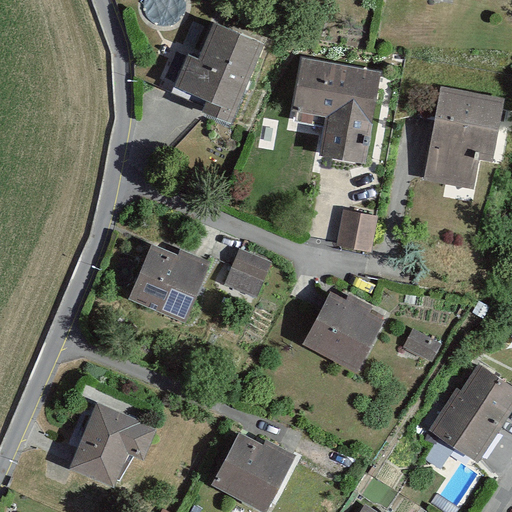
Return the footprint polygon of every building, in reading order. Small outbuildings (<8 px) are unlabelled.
[(489,0),(424,0),(486,15),(489,0)] [(266,48),(208,23),(192,60),(178,54),(163,90),(207,109),(200,124),(228,136),(266,48)] [(384,73),(297,59),(288,117),(323,123),(316,167),(366,176),(384,73)] [(499,108),(434,93),(411,188),(477,203),(499,108)] [(377,221),(339,211),(329,251),(367,261),(377,221)] [(208,268),(146,245),(124,303),(186,326),(208,268)] [(293,273),(239,247),(219,287),(273,314),(293,273)] [(389,324),(331,292),(298,352),(356,384),(389,324)] [(415,327),(408,344),(432,357),(441,342),(415,327)] [(511,408),(511,388),(472,363),(429,430),(478,462),(511,408)] [(161,430),(98,407),(74,471),(115,487),(127,456),(148,464),(161,430)] [(298,457),(243,432),(218,486),(273,511),(298,457)]
